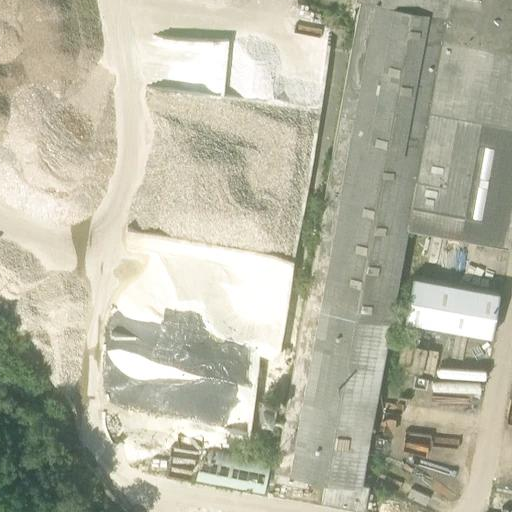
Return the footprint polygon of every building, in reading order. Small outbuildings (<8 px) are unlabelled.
[(511,0),(359,0),(350,53),(349,55),(273,479),(307,485),(308,475),(326,478),(321,503),(365,511),(369,485),(360,483),(407,225),(508,244),(511,221),(511,0)] [(280,164),(278,187),(313,191),(315,167),(280,164)] [(499,291),(412,276),(404,320),(491,335),(499,291)] [(396,364),(418,370),(424,346),(403,340),(396,364)] [(112,416),(107,420),(109,426),(115,428),(119,424),(118,418),(112,416)] [(203,445),(195,481),(264,494),(271,458),(203,445)]
